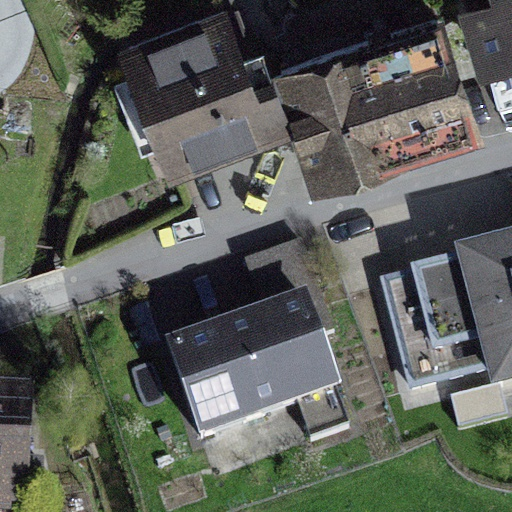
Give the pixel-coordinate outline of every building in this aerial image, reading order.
[(511,0),(488,0),(492,12),(458,20),(481,88),(511,77),(511,0)] [(115,55),(169,191),(293,144),(263,60),(243,68),(227,16),(115,55)] [(444,24),(276,83),(312,205),(486,150),(444,24)] [(511,232),(454,247),(456,254),(380,275),(410,392),(488,371),(494,390),(511,384),(511,232)] [(262,304),(166,339),(202,437),(299,402),(312,441),(353,427),(339,387),(343,384),(325,333),(337,329),(305,240),(246,260),(262,304)] [(0,511),(12,511),(13,506),(28,506),(37,380),(0,378),(0,372),(0,365),(0,364),(0,511)]
